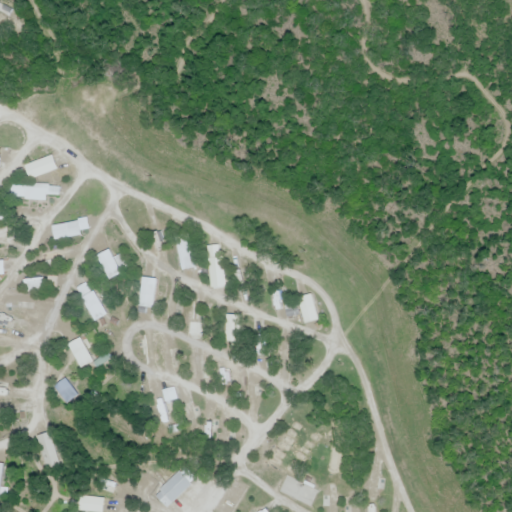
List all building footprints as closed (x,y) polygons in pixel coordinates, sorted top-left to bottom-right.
[(56,169),(52,156),(32,162),(37,175),(56,169)] [(11,199),(45,201),(45,196),(59,196),(60,186),(12,184),(11,199)] [(82,236),(79,221),(52,226),(55,241),(82,236)] [(196,268),(188,234),(174,237),(182,272),(196,268)] [(39,256),(43,268),(67,261),(63,249),(39,256)] [(153,309),(156,279),(142,278),(139,307),(153,309)] [(85,303),(94,320),(100,317),(91,300),(85,303)] [(202,324),(188,324),(188,340),(202,340),(202,324)] [(92,364),(82,339),(69,344),(79,369),(92,364)] [(94,361),(97,367),(110,359),(107,354),(94,361)] [(55,391),(69,405),(78,396),(65,382),(55,391)] [(191,485),(179,472),(158,491),(170,504),(191,485)]
